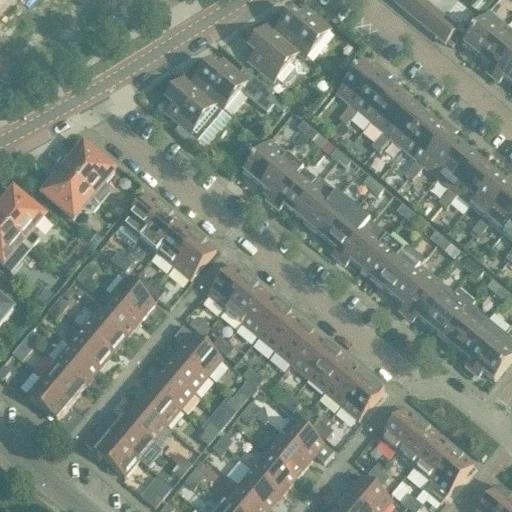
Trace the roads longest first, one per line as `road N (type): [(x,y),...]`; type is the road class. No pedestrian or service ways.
road 1 (residential): [(486,419),(442,385),(411,382),(159,173),(86,96)]
road 2 (residential): [(511,128),(355,0)]
road 3 (residential): [(86,96),(241,0)]
